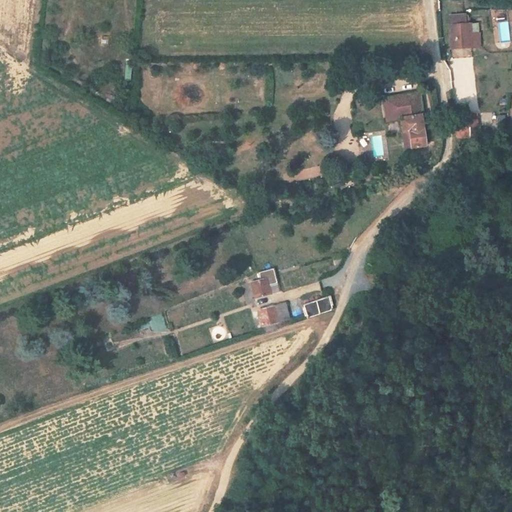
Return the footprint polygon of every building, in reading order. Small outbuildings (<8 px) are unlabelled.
[(510,38),(510,24),(497,24),(497,38),(510,38)] [(451,28),(453,49),(472,47),(470,26),(451,28)] [(402,115),(425,111),(421,89),(385,95),(389,117),(402,115)] [(425,111),(402,115),(404,128),(411,127),(414,143),(427,141),(426,134),(428,134),(425,111)] [(404,128),(408,153),(428,150),(427,141),(414,143),(411,127),(404,128)] [(456,129),(456,140),(472,139),(471,128),(456,129)] [(319,165),(293,172),(296,182),(322,175),(319,165)] [(267,281),(268,285),(278,283),(274,269),(260,274),(262,282),(267,281)] [(271,295),(268,285),(267,281),(262,282),(252,285),(256,300),(271,295)] [(388,299),(387,286),(364,289),(365,302),(388,299)] [(307,319),(334,311),(330,297),(303,305),(307,319)] [(288,303),(273,307),(278,322),(293,317),(288,303)] [(258,312),(263,327),(278,322),(273,307),(258,312)] [(214,327),(215,339),(226,338),(225,327),(214,327)]
